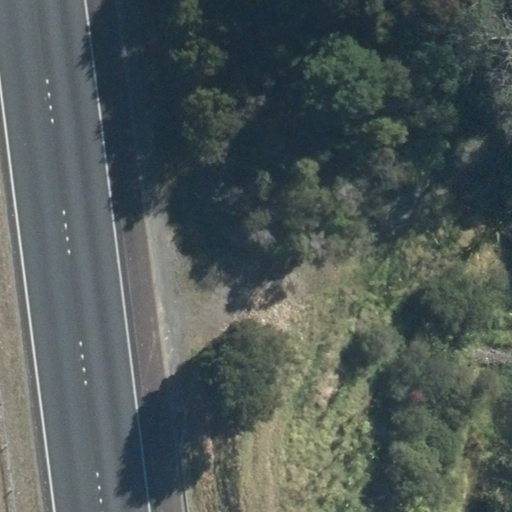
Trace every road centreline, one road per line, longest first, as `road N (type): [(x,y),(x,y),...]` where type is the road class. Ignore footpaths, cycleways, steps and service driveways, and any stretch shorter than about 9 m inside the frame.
road 1 (motorway): [(38,0),(104,511)]
road 2 (track): [(78,320),(192,302),(260,275),(325,235),(465,100)]
